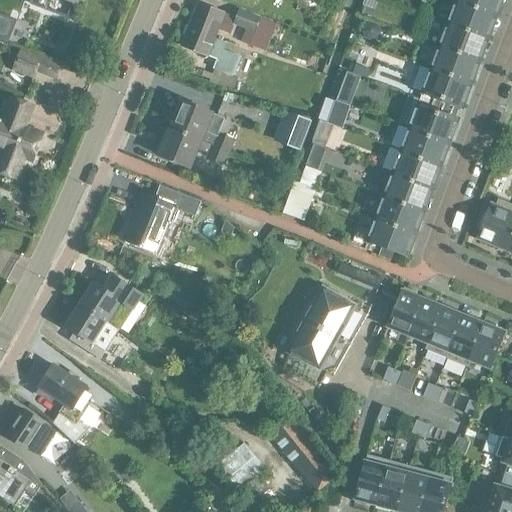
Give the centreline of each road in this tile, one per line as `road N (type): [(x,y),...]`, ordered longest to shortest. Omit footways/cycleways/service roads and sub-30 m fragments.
road 1 (tertiary): [(0,342),(153,0)]
road 2 (residential): [(511,44),(436,262),(511,293)]
road 3 (residential): [(345,511),(378,388),(453,418)]
